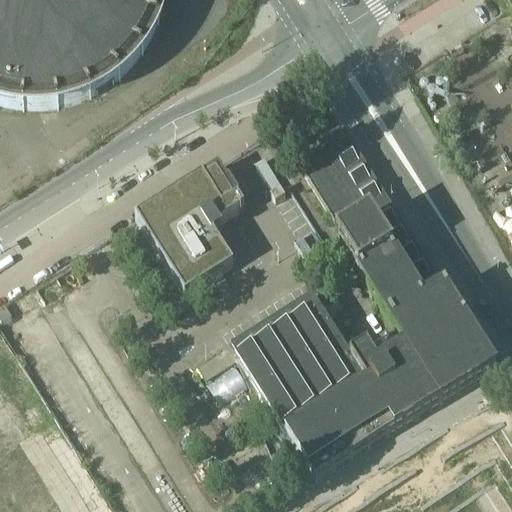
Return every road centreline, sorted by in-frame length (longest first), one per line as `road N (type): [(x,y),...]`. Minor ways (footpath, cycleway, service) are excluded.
road 1 (unclassified): [(511,330),(326,41)]
road 2 (unclassified): [(36,208),(326,41)]
road 3 (unclassified): [(258,127),(57,244)]
